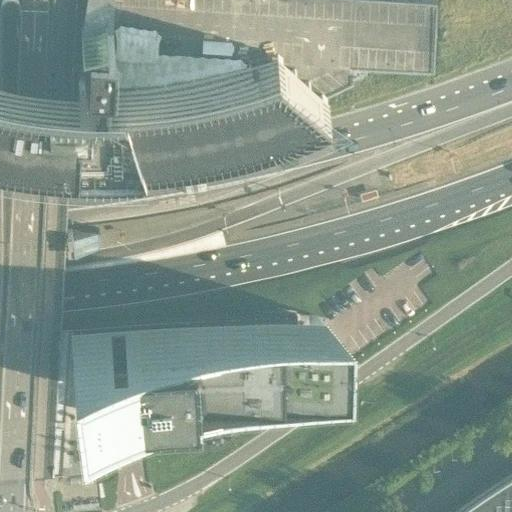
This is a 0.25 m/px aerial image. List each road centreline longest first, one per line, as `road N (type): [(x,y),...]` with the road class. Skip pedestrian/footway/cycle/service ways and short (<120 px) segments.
road 1 (trunk): [(511,87),(327,149),(218,174),(0,200)]
road 2 (trunk): [(0,294),(272,249),(511,177)]
road 3 (tertiary): [(7,511),(42,0)]
road 4 (trunk): [(140,511),(211,479),(511,267)]
